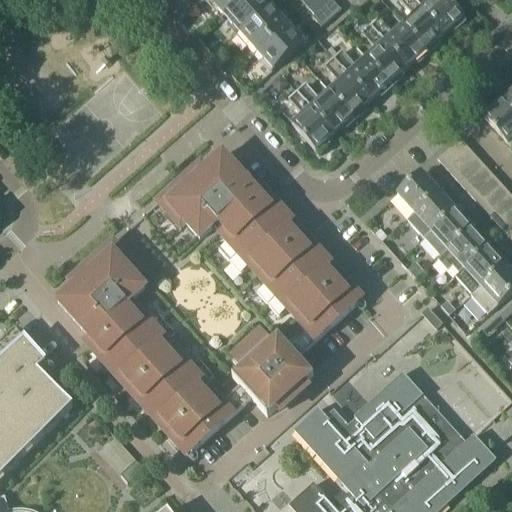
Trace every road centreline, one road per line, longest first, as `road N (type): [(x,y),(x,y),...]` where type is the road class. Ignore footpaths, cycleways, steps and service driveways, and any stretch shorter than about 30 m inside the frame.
road 1 (residential): [(135,0),(289,181),(323,191)]
road 2 (residential): [(323,191),(354,182),(511,42)]
road 3 (residential): [(323,191),(319,220),(396,316),(375,336)]
